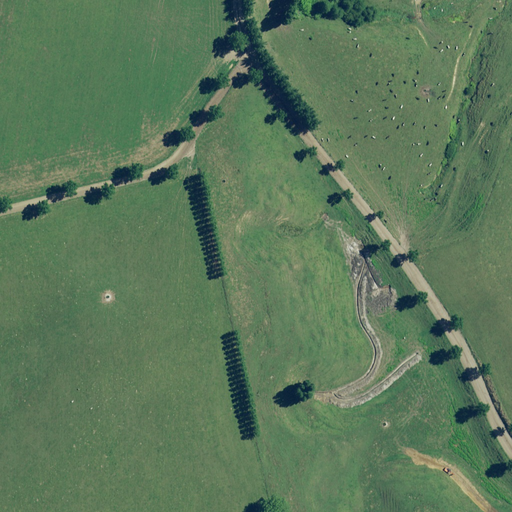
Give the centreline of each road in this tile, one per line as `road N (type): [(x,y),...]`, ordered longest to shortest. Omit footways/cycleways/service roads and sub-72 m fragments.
road 1 (track): [(511,447),(448,321),(247,59),(238,0)]
road 2 (track): [(0,208),(166,167),(247,59)]
